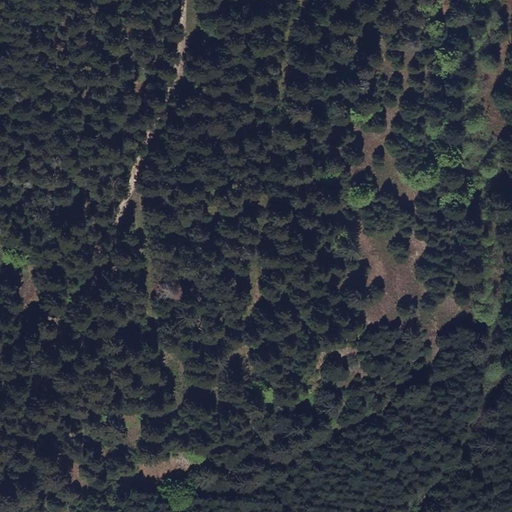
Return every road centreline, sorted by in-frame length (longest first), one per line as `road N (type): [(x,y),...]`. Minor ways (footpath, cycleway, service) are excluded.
road 1 (track): [(91,276),(180,393),(210,376),(246,301),(282,0)]
road 2 (track): [(0,473),(91,276),(172,68),(188,0)]
